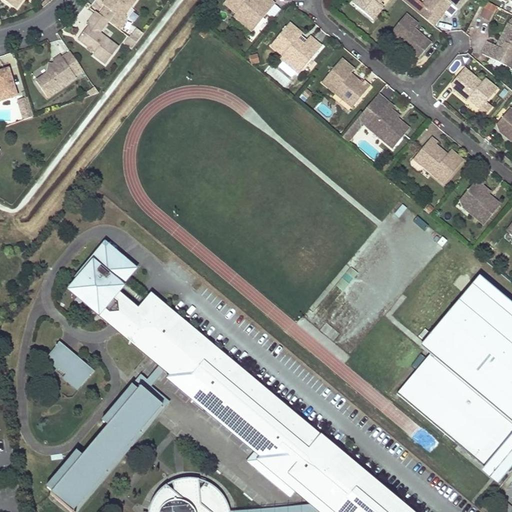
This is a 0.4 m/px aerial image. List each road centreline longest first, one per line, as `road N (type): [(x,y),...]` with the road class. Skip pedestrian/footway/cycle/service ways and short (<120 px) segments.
road 1 (residential): [(306,0),(419,97)]
road 2 (residential): [(419,97),(511,176)]
